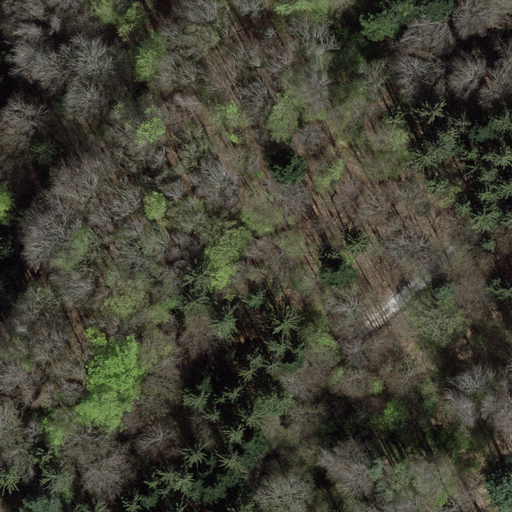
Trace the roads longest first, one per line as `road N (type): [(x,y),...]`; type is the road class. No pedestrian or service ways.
road 1 (track): [(243,511),(258,452),(297,391),(511,200)]
road 2 (track): [(0,107),(102,0)]
